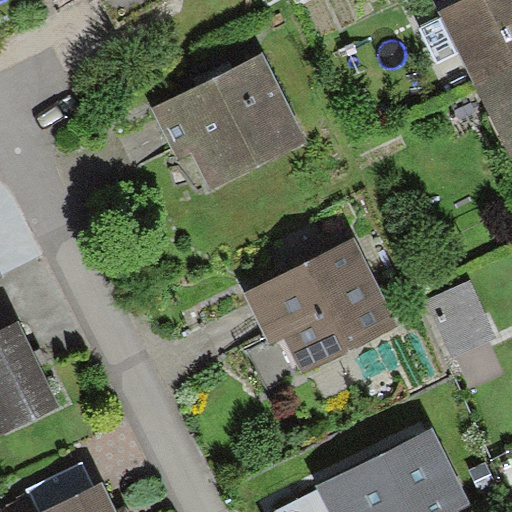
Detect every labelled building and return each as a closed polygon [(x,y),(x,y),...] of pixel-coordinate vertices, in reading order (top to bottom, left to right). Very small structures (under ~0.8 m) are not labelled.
[(99,0),(106,10),(124,0),(99,0)] [(511,0),(476,0),(446,15),(509,144),(511,142),(511,0)] [(257,67),(171,110),(209,183),(294,140),(257,67)] [(356,250),(254,296),(287,368),(389,322),(356,250)] [(439,295),(476,396),(511,383),(511,371),(479,281),(439,295)] [(15,327),(0,334),(0,423),(48,401),(15,327)] [(464,511),(428,440),(339,485),(352,511),(464,511)] [(103,511),(95,494),(56,511),(103,511)]
